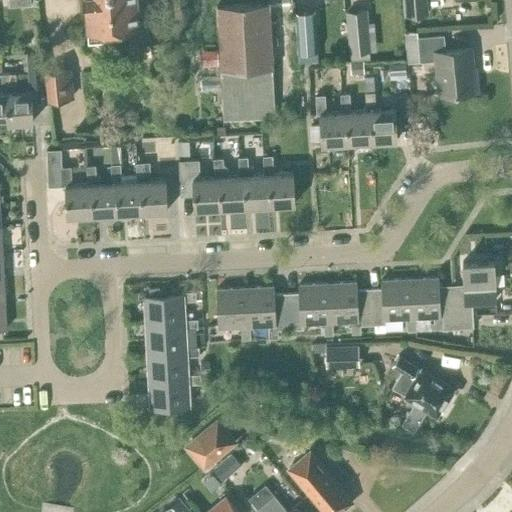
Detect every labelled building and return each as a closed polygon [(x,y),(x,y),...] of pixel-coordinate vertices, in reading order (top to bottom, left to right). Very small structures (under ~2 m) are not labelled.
[(109,28),(127,26),(139,26),(137,0),(85,0),(89,39),(110,38),(109,28)] [(189,6),(186,6),(185,0),(171,0),(173,18),(189,17),(189,6)] [(427,14),(426,0),(402,0),(404,16),(427,14)] [(268,2),(217,6),(219,48),(220,64),(223,119),(275,116),(268,2)] [(345,11),(349,53),(371,51),(367,8),(345,11)] [(37,24),(36,9),(21,10),(23,25),(37,24)] [(318,51),(315,19),(295,20),(297,53),(318,51)] [(444,35),(419,37),(417,37),(417,30),(404,31),(407,62),(436,59),(439,95),(479,91),(477,75),(474,75),(472,47),(446,50),(444,35)] [(37,47),(35,31),(21,32),(22,48),(37,47)] [(200,49),(201,64),(219,63),(218,48),(200,49)] [(45,84),(43,53),(26,54),(28,85),(45,84)] [(350,61),(349,62),(351,73),(363,72),(362,60),(350,61)] [(405,63),(389,63),(390,78),(406,78),(405,63)] [(70,69),(46,72),(49,99),(73,96),(70,69)] [(8,122),(33,121),(31,90),(11,91),(11,73),(1,74),(2,91),(6,91),(8,122)] [(345,111),(341,111),(340,93),(339,73),(325,74),(327,106),(330,106),(331,111),(326,112),(325,94),(316,95),(317,113),(320,113),(320,122),(321,140),(322,143),(347,142),(345,111)] [(374,83),(365,84),(365,92),(375,91),(374,83)] [(372,141),(397,139),(395,108),(376,109),(375,91),(365,92),(366,109),(370,109),(372,141)] [(370,109),(366,109),(351,110),(350,93),(340,93),(341,111),(345,111),(347,142),(372,141),(370,109)] [(400,96),(401,118),(411,117),(409,95),(400,96)] [(321,140),(320,122),(310,122),(311,140),(321,140)] [(178,156),(190,155),(189,141),(178,141),(178,156)] [(112,163),(121,162),(120,145),(111,146),(112,163)] [(70,166),(62,166),(61,148),(46,149),(48,186),(65,185),(67,215),(92,214),(91,183),(87,183),(71,184),(70,166)] [(269,204),(295,203),(293,172),(273,173),(272,155),(263,155),(264,173),(268,173),(269,204)] [(268,173),(264,173),(248,174),(247,156),(238,157),(239,174),(243,174),(245,206),(269,204),(268,173)] [(228,175),(228,168),(223,164),(223,158),(213,158),(214,176),(218,176),(220,207),(245,206),(243,174),(239,174),(228,175)] [(218,176),(214,176),(199,177),(198,159),(178,160),(180,195),(194,194),(194,208),(220,207),(218,176)] [(142,211),(167,210),(166,178),(146,180),(145,162),(136,162),(136,180),(140,180),(142,211)] [(140,180),(136,180),(121,181),(120,163),(111,164),(112,181),(115,181),(117,213),(142,211),(140,180)] [(100,176),(96,176),(95,165),(86,165),(87,183),(91,183),(92,214),(117,213),(115,181),(112,181),(100,182),(100,176)] [(440,315),(473,313),(472,300),(496,299),(494,259),(463,261),(464,283),(451,284),(452,301),(440,302),(440,315)] [(452,301),(451,284),(439,285),(438,276),(410,278),(412,317),(416,317),(434,316),(435,322),(430,322),(431,329),(474,326),(473,313),(440,315),(440,302),(452,301)] [(416,317),(412,317),(410,278),(381,279),(382,287),(369,288),(371,324),(386,323),(386,319),(407,317),(408,330),(417,329),(416,317)] [(371,324),(369,288),(357,289),(356,281),(327,282),(329,322),(333,322),(351,321),(352,333),(362,332),(361,325),(371,324)] [(333,322),(329,322),(327,282),(298,284),(299,292),(287,292),(289,329),(303,328),(303,323),(324,322),(325,334),(334,334),(333,322)] [(289,329),(287,292),(274,293),(274,285),(245,287),(247,326),(251,326),(269,325),(269,337),(279,337),(278,329),(289,329)] [(251,326),(247,326),(245,287),(217,288),(219,327),(241,326),(242,339),(252,339),(251,326)] [(186,322),(186,319),(185,301),(197,300),(196,291),(184,292),(184,294),(144,296),(146,324),(186,322)] [(187,350),(187,347),(186,329),(198,328),(198,319),(186,319),(186,322),(146,324),(147,352),(187,350)] [(359,366),(359,344),(325,345),(325,367),(359,366)] [(189,377),(189,375),(188,356),(199,355),(199,346),(187,347),(187,350),(147,352),(149,380),(189,377)] [(402,372),(392,387),(406,396),(405,396),(415,402),(419,405),(426,409),(436,415),(439,411),(441,413),(445,405),(443,404),(453,388),(399,355),(392,366),(402,372)] [(200,360),(201,373),(210,372),(209,360),(200,360)] [(149,380),(150,408),(191,406),(190,384),(201,383),(201,374),(189,375),(189,377),(149,380)] [(414,429),(426,409),(419,405),(415,402),(402,422),(414,429)] [(234,441),(222,426),(217,420),(188,445),(207,469),(216,461),(214,458),(234,441)] [(353,501),(310,450),(289,468),(325,511),(339,511),(341,511),(344,511),(349,507),(350,503),(353,501)] [(213,468),(223,480),(241,465),(231,452),(213,468)] [(299,511),(294,506),(289,510),(275,494),(256,509),(258,511),(299,511)] [(240,511),(227,496),(207,511),(240,511)] [(165,510),(166,511),(191,511),(180,498),(165,510)]
